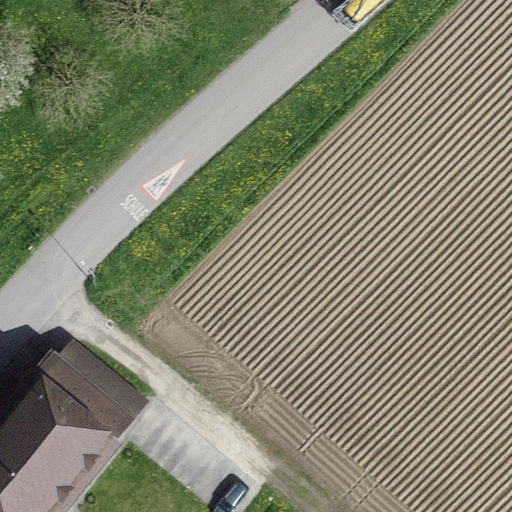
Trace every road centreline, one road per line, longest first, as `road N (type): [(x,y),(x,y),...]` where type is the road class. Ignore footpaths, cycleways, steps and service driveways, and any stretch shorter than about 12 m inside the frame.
road 1 (tertiary): [(0,352),(54,284),(348,0)]
road 2 (track): [(323,511),(54,284)]
